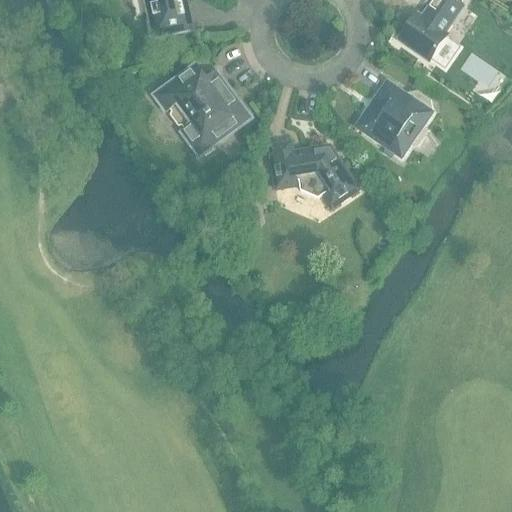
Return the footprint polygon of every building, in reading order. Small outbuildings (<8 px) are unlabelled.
[(145,0),(154,39),(191,31),(184,0),(145,0)] [(447,37),(443,34),(462,7),(452,0),(435,0),(422,20),(416,15),(398,41),(430,63),(447,37)] [(216,74),(205,82),(194,67),(154,97),(165,113),(173,107),(188,128),(181,133),(199,158),(250,120),(216,74)] [(417,93),(405,95),(386,83),(355,129),(401,160),(432,114),(430,102),(417,93)] [(325,149),(292,154),(291,144),(273,147),(275,157),(270,158),(276,191),(299,187),(300,193),(318,200),(322,197),(331,210),(359,191),(332,152),(325,149)]
